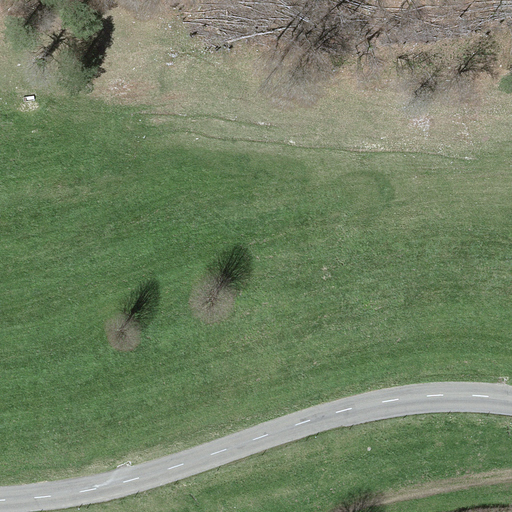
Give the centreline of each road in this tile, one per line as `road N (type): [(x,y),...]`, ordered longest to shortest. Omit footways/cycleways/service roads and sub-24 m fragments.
road 1 (tertiary): [(511,399),(429,395),(347,408),(124,481),(0,499)]
road 2 (track): [(363,500),(511,479)]
